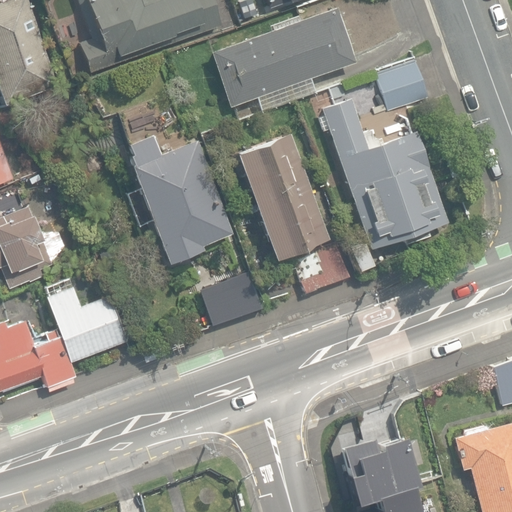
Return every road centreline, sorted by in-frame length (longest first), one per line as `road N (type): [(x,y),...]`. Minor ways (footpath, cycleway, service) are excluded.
road 1 (secondary): [(511,286),(254,380)]
road 2 (secondary): [(254,380),(0,466)]
road 3 (residential): [(511,135),(460,0)]
road 4 (residential): [(254,380),(296,511)]
